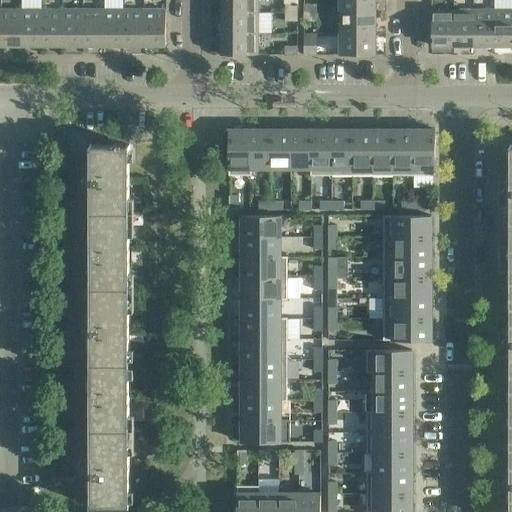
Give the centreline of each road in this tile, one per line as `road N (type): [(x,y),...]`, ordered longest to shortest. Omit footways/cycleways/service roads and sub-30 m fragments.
road 1 (residential): [(458,511),(453,94)]
road 2 (residential): [(405,94),(188,94)]
road 3 (residential): [(188,94),(0,94)]
road 4 (residential): [(0,511),(0,368)]
